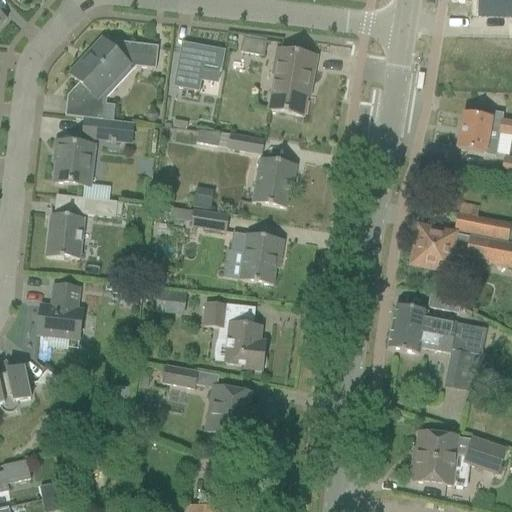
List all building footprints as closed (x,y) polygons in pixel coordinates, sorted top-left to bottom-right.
[(511,0),(479,0),(479,20),(511,20),(511,7),(511,0)] [(242,41),(239,55),(263,59),(265,45),(242,41)] [(64,119),(84,121),(101,123),(103,106),(101,106),(102,99),(100,97),(127,69),(131,73),(135,69),(155,71),(155,69),(157,49),(115,44),(110,50),(101,42),(87,57),(88,59),(71,78),(78,85),(66,98),(64,119)] [(181,50),(179,50),(172,89),(198,94),(203,69),(219,72),(218,75),(220,76),(224,53),(189,46),(187,55),(180,54),(181,50)] [(276,52),(274,68),(276,68),(268,113),(301,119),(307,89),(309,90),(315,59),(276,52)] [(457,152),(476,155),(483,156),(483,157),(495,159),(499,136),(511,138),(511,123),(501,122),(502,115),(490,113),(489,121),(463,117),(457,152)] [(84,122),(82,140),(131,146),(133,128),(84,122)] [(196,146),(217,150),(219,137),(198,133),(196,146)] [(229,137),(226,151),(261,157),(263,143),(229,137)] [(53,185),(73,188),(88,189),(93,148),(55,144),(55,150),(57,151),(53,185)] [(511,161),(503,160),(500,175),(511,177),(511,161)] [(251,206),(265,208),(285,212),(288,195),(290,196),(295,168),(259,161),(251,206)] [(197,196),(194,214),(214,217),(217,199),(197,196)] [(82,201),(80,217),(114,221),(116,205),(82,201)] [(170,223),(190,227),(190,229),(225,235),(228,219),(214,217),(194,214),(172,210),(170,223)] [(458,217),(455,233),(507,243),(510,227),(458,217)] [(45,261),(63,263),(63,261),(78,262),(83,221),(50,218),(45,261)] [(411,267),(430,271),(446,274),(449,257),(511,269),(511,248),(418,230),(411,267)] [(242,256),(241,264),(238,283),(272,289),(276,263),(280,264),(283,243),(245,237),(245,238),(232,236),(229,254),(242,256)] [(145,289),(162,291),(164,271),(147,269),(145,289)] [(39,308),(36,338),(78,343),(81,313),(76,312),(78,291),(53,288),(50,309),(39,308)] [(120,308),(135,310),(138,293),(123,290),(120,308)] [(155,316),(183,318),(185,297),(157,294),(155,316)] [(429,297),(426,311),(458,317),(461,303),(429,297)] [(203,306),(201,329),(229,332),(225,367),(241,369),(241,372),(262,374),(264,354),(257,353),(260,330),(247,328),(247,325),(230,323),(232,309),(203,306)] [(395,309),(391,330),(452,342),(451,351),(480,357),(485,333),(425,323),(426,315),(395,309)] [(452,342),(391,330),(386,352),(418,358),(419,351),(450,356),(451,351),(452,342)] [(451,351),(450,356),(445,383),(478,389),(484,358),(480,357),(451,351)] [(0,408),(29,402),(22,369),(12,372),(5,363),(0,366),(0,408)] [(164,368),(161,386),(193,392),(196,374),(164,368)] [(46,373),(37,384),(69,409),(71,392),(46,373)] [(204,435),(227,439),(247,442),(251,418),(247,417),(250,396),(212,389),(204,435)] [(109,390),(107,407),(127,414),(130,392),(109,390)] [(412,485),(432,487),(452,490),(456,458),(464,458),(461,466),(496,478),(506,451),(471,439),(470,441),(458,440),(418,435),(414,465),(411,465),(409,479),(413,479),(412,485)] [(0,475),(0,495),(8,494),(6,487),(30,482),(26,463),(1,469),(2,475),(0,475)] [(40,501),(41,511),(57,511),(58,497),(40,501)]
